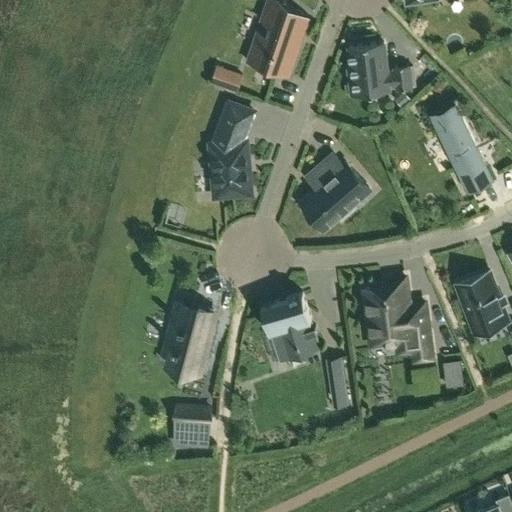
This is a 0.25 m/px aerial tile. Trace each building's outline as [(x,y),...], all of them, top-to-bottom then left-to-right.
[(254,41),(247,61),(288,75),(301,39),(296,36),(309,16),(285,0),(274,0),(261,20),(262,21),(263,20),(271,26),(268,34),(258,31),(254,41)] [(349,45),(351,65),(348,66),(352,94),(389,90),(389,85),(397,84),(397,88),(411,86),(409,65),(395,66),(395,71),(387,72),(384,41),(349,45)] [(243,75),(220,67),(215,82),(238,90),(243,75)] [(211,143),(216,194),(250,191),(248,171),(250,171),(249,159),(247,159),(246,140),(243,141),(243,139),(254,110),(229,101),(214,143),(211,143)] [(455,103),(454,104),(457,111),(435,122),(469,190),(492,179),(455,103)] [(364,182),(347,163),(344,165),(333,152),(313,169),(325,182),(302,202),(308,209),(306,211),(315,222),(318,220),(324,227),(339,215),(342,219),(357,206),(348,196),(364,182)] [(490,270),(457,283),(475,332),(509,319),(490,270)] [(365,288),(371,331),(391,329),(393,340),(398,340),(399,350),(414,348),(415,358),(432,356),(425,301),(409,303),(405,276),(400,277),(400,280),(388,282),(388,285),(365,288)] [(261,305),(270,332),(280,328),(289,355),(320,345),(316,332),(318,331),(316,325),(314,325),(303,291),(261,305)] [(197,353),(210,356),(219,322),(218,322),(217,327),(210,325),(214,310),(191,299),(190,303),(179,300),(172,324),(184,327),(179,345),(172,343),(166,363),(175,365),(175,363),(193,368),(197,353)] [(346,395),(347,404),(349,403),(342,355),(326,358),(332,397),(346,395)] [(446,360),(449,383),(465,380),(462,357),(446,360)] [(175,441),(194,442),(195,427),(208,428),(210,406),(195,405),(194,413),(177,412),(175,441)] [(511,511),(511,500),(509,493),(496,498),(497,503),(475,511),(511,511)]
